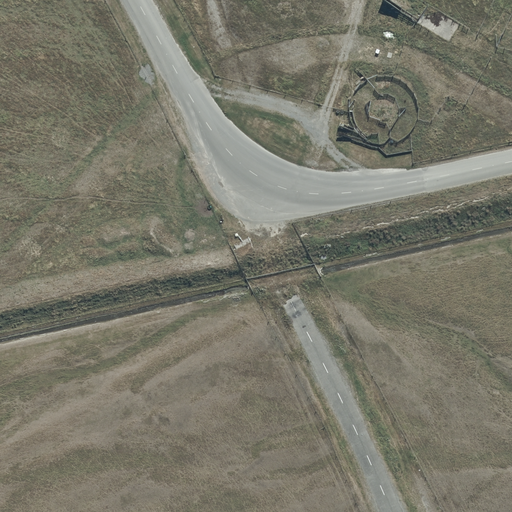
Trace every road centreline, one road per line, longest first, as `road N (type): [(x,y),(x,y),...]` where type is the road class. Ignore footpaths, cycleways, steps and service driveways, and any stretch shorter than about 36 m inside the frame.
road 1 (unclassified): [(511,160),(336,193),(279,187),(214,135),(134,0)]
road 2 (unclassified): [(391,511),(291,301)]
